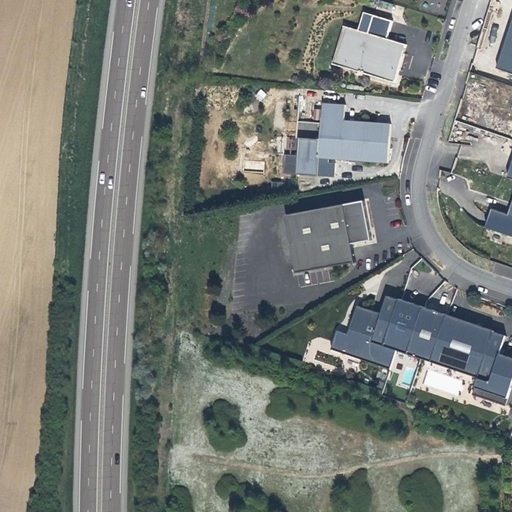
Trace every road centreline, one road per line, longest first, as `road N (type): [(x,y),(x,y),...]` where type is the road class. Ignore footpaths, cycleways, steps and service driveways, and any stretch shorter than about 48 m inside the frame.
road 1 (motorway): [(110,511),(121,267),(149,0)]
road 2 (motorway): [(126,0),(98,262),(88,511)]
road 3 (residential): [(511,289),(456,269),(432,239),(418,196),(470,0)]
